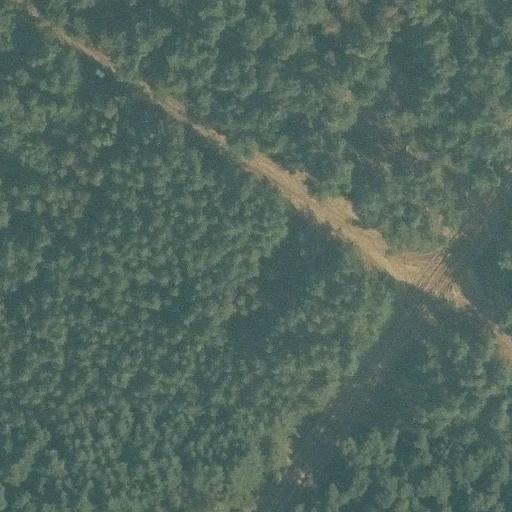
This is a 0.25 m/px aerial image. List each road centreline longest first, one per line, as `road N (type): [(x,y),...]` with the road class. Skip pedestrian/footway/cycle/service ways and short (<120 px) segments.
road 1 (track): [(22,0),(429,279),(269,511)]
road 2 (track): [(511,162),(429,279)]
